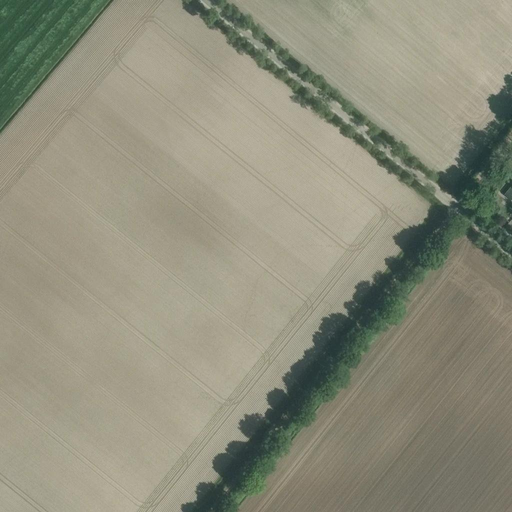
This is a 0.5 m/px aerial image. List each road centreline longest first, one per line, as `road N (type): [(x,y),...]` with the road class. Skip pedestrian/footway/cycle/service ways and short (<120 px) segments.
road 1 (unclassified): [(511,254),(204,0)]
road 2 (track): [(457,205),(208,511)]
